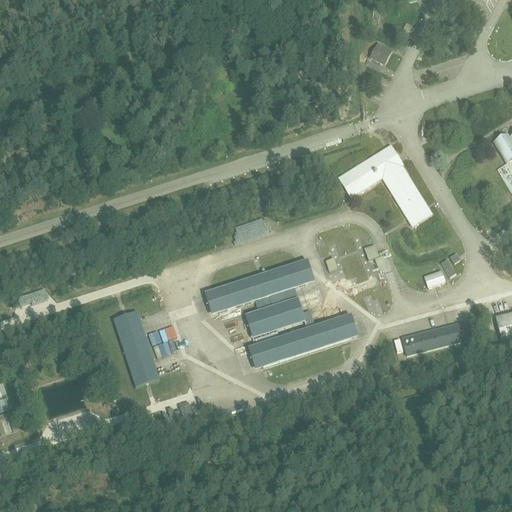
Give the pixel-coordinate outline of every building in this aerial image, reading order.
[(369,60),(385,68),(392,53),(377,46),(369,60)] [(511,138),(509,140),(507,136),(493,144),(506,165),(511,161),(511,138)] [(382,182),(412,230),(433,216),(403,168),(404,168),(391,147),(337,181),(351,201),(382,182)] [(389,273),(380,248),(366,253),(370,266),(379,263),(383,275),(389,273)] [(450,260),(454,266),(460,263),(456,256),(450,260)] [(441,266),(450,280),(456,276),(447,263),(441,266)] [(300,266),(212,294),(220,316),(255,304),(258,314),(245,319),(252,341),(253,341),(254,346),(277,339),(276,334),(289,329),(292,337),(284,340),(256,349),(263,370),(349,342),(342,321),(316,329),(310,313),(302,316),(294,291),(307,287),(300,266)] [(376,290),(362,293),(363,298),(386,293),(381,270),(372,272),(376,290)] [(428,291),(446,284),(442,273),(424,280),(428,291)] [(114,323),(135,390),(160,383),(137,315),(114,323)] [(511,315),(495,321),(502,347),(511,344),(511,315)] [(466,324),(401,340),(406,359),(471,343),(466,324)] [(197,379),(201,376),(192,362),(188,365),(197,379)] [(201,409),(203,418),(210,415),(208,407),(201,409)]
